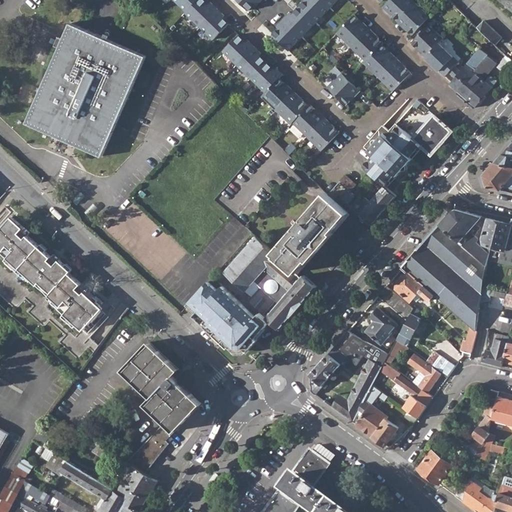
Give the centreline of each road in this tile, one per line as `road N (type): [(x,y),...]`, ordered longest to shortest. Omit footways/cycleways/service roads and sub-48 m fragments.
road 1 (tertiary): [(0,164),(229,380)]
road 2 (primary): [(439,184),(288,364)]
road 3 (residential): [(511,383),(478,374),(461,379),(392,473)]
road 4 (residential): [(252,27),(361,136)]
road 5 (tertiary): [(293,392),(392,473)]
road 6 (primary): [(235,408),(170,511)]
